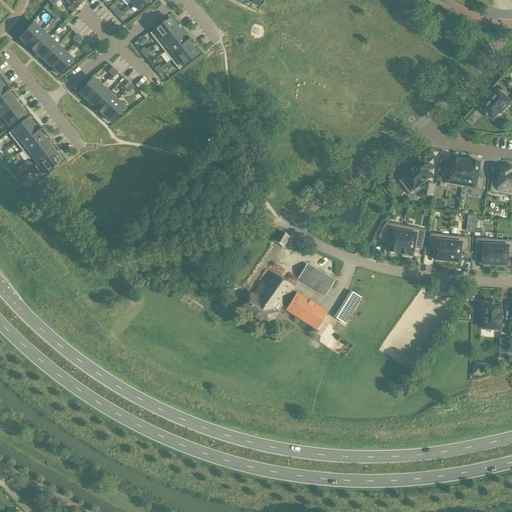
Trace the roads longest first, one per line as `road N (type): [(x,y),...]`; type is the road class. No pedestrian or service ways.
road 1 (secondary): [(511,438),(375,458),(246,441),(188,423),(99,375),(0,285)]
road 2 (secondary): [(0,323),(65,381),(149,433),(241,467),(323,482),(404,484),(511,464)]
road 3 (track): [(276,220),(121,265),(17,181)]
road 4 (residential): [(287,224),(391,272),(511,284)]
road 5 (residential): [(287,224),(420,124)]
road 6 (residential): [(420,124),(500,42),(506,16)]
